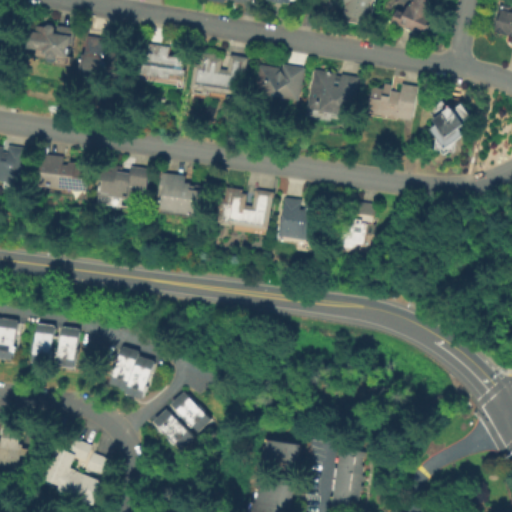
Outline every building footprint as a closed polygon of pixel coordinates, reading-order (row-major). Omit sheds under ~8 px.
[(366,23),(347,20),(348,16),(345,15),(347,5),(344,4),(344,0),(376,0),(373,18),(367,18),(366,23)] [(413,0),(439,0),(433,18),(435,18),(427,36),(393,22),(399,7),(407,10),(410,3),(412,4),(413,0)] [(501,10),(503,10),(504,8),(511,10),(511,34),(495,31),(501,10)] [(75,26),(69,65),(58,63),(59,58),(32,54),(33,48),(26,47),(28,29),(37,30),(38,24),(56,27),(56,23),(75,26)] [(0,34),(9,36),(5,59),(0,57),(0,34)] [(80,70),(82,54),(87,54),(90,35),(106,38),(105,45),(115,47),(114,52),(127,54),(123,77),(80,70)] [(136,73),(139,59),(142,60),(145,42),(171,46),(170,54),(187,57),(185,69),(188,70),(185,87),(174,86),(175,84),(138,78),(139,74),(136,73)] [(193,62),(198,63),(200,51),(216,53),(216,56),(221,56),(219,67),(227,68),(229,53),(247,56),(241,94),(204,89),(204,90),(192,88),(192,86),(188,86),(193,62)] [(259,63),(281,67),(283,63),(307,67),(302,100),(254,92),(259,63)] [(308,108),(314,68),(336,72),(335,77),(340,78),(341,73),(359,76),(353,115),(308,108)] [(374,87),(386,88),(386,82),(393,83),(392,89),(403,91),(404,83),(420,85),(416,120),(398,116),(397,120),(370,114),(374,87)] [(434,152),(435,140),(428,131),(434,126),(430,120),(433,118),(428,111),(441,102),(444,109),(447,108),(450,111),(461,104),(471,118),(462,124),(464,126),(458,130),(463,136),(456,144),(454,154),(448,154),(443,157),(440,153),(434,152)] [(0,145),(3,146),(2,151),(6,152),(7,144),(25,147),(19,183),(0,180),(0,145)] [(33,187),(41,154),(64,158),(64,161),(76,163),(76,165),(91,167),(87,196),(84,196),(80,199),(75,198),(70,193),(33,187)] [(93,179),(96,165),(112,167),(112,164),(122,166),(122,169),(128,170),(129,165),(147,168),(143,190),(139,205),(127,203),(128,198),(123,198),(121,205),(96,202),(97,179),(93,179)] [(154,196),(160,171),(185,175),(183,181),(187,182),(187,183),(201,185),(197,212),(191,211),(190,215),(186,214),(185,215),(151,209),(154,196)] [(229,223),(229,225),(217,223),(217,221),(215,221),(217,210),(215,210),(217,197),(222,198),(225,186),(242,188),(242,192),(245,192),(244,203),(251,205),(254,188),(273,192),(264,229),(263,234),(231,229),(232,224),(229,223)] [(284,196),(302,199),(300,209),(303,209),(304,202),(310,203),(310,207),(313,207),(313,203),(320,204),(315,240),(278,235),(277,232),(277,224),(277,223),(279,212),(284,196)] [(363,245),(354,244),(345,251),(335,250),(337,240),(336,239),(338,225),(341,222),(351,223),(352,217),(355,218),(357,201),(375,203),(372,223),(375,224),(373,235),(364,234),(363,245)] [(0,316),(22,320),(16,359),(0,356),(0,316)] [(36,321),(56,324),(54,334),(61,335),(62,325),(79,327),(75,366),(57,364),(58,356),(51,355),(50,363),(31,361),(36,321)] [(109,382),(125,387),(123,392),(141,398),(153,359),(137,354),(138,349),(121,344),(109,382)] [(150,421),(164,407),(172,415),(176,410),(169,403),(182,390),(209,418),(197,431),(191,425),(186,430),(191,436),(178,449),(150,421)] [(0,468),(18,470),(18,455),(27,456),(28,446),(21,445),(22,427),(0,425),(0,468)] [(101,480),(69,468),(74,455),(84,459),(90,444),(74,438),(69,451),(58,447),(46,480),(58,485),(56,490),(92,504),(101,480)] [(263,439),(299,446),(294,473),(258,466),(263,439)] [(334,511),(327,511),(336,448),(365,451),(363,464),(365,465),(363,475),(365,476),(365,481),(360,481),(361,485),(363,485),(363,491),(361,491),(360,500),(358,501),(356,511),(334,511)] [(103,475),(108,458),(90,452),(85,469),(103,475)] [(256,477),(293,483),(291,498),(289,497),(287,509),(283,508),(282,511),(245,511),(247,502),(252,503),(256,477)]
